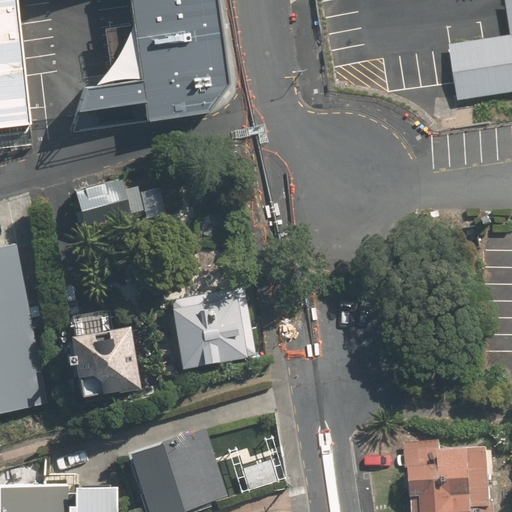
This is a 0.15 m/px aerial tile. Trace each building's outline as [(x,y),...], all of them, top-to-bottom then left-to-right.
[(0,0),(0,129),(30,127),(17,0),(0,0)] [(226,82),(213,0),(124,0),(140,118),(209,108),(226,82)] [(511,0),(505,0),(511,37),(452,46),(461,101),(511,92),(511,0)] [(121,157),(70,170),(86,239),(138,226),(121,157)] [(19,243),(0,246),(0,412),(45,404),(19,243)] [(245,278),(170,290),(183,370),(258,358),(245,278)] [(132,325),(72,335),(74,353),(66,353),(66,363),(75,362),(78,395),(139,389),(136,360),(145,359),(143,330),(133,331),(132,325)] [(205,428),(129,453),(148,511),(179,511),(227,496),(205,428)] [(491,504),(488,446),(442,448),(441,441),(404,442),(405,467),(410,466),(411,511),(496,511),(496,504),(491,504)] [(0,511),(65,511),(65,483),(0,484),(0,511)] [(118,511),(120,487),(80,485),(79,505),(69,504),(68,511),(118,511)]
